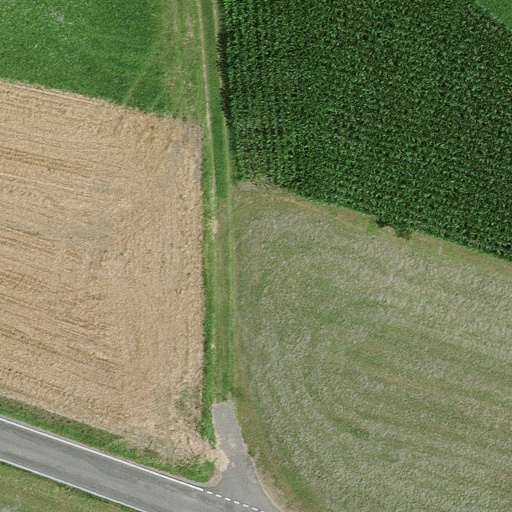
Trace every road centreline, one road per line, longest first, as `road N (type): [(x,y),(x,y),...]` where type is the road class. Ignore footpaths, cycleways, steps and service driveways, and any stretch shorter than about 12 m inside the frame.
road 1 (track): [(243,511),(217,406),(205,0)]
road 2 (unclassified): [(0,449),(170,511)]
